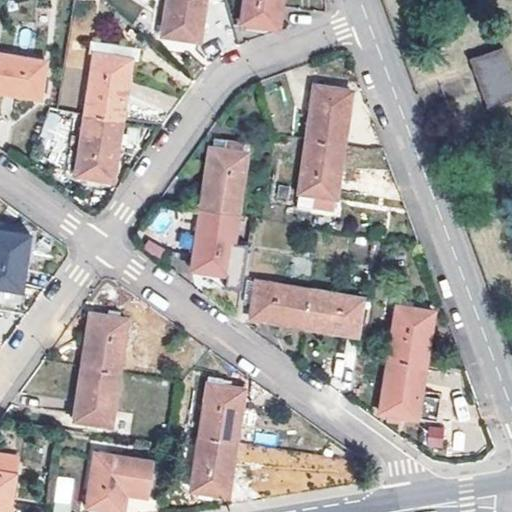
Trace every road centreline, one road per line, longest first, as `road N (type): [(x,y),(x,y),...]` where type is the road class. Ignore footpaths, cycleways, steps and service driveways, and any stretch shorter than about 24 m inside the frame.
road 1 (residential): [(414,508),(406,467),(101,244)]
road 2 (residential): [(367,22),(511,413)]
road 3 (residential): [(101,244),(236,68),(367,22)]
road 4 (residential): [(0,385),(101,244)]
road 5 (residential): [(101,244),(0,172)]
